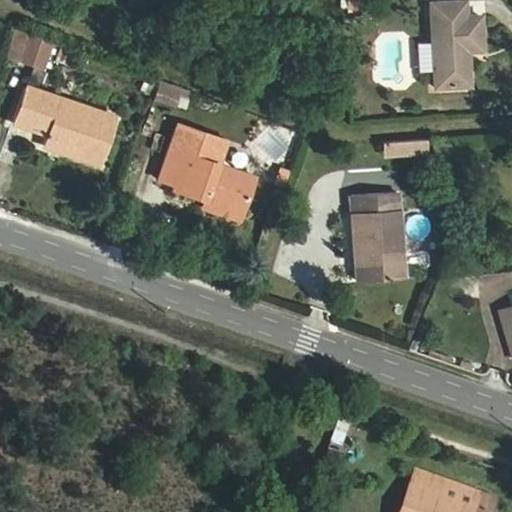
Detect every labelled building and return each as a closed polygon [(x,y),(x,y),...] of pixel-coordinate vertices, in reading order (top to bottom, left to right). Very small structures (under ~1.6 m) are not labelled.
[(467,18),(466,1),(431,2),(431,39),(415,41),(416,69),(435,69),(435,91),(472,89),(471,56),(487,55),(485,18),(467,18)] [(46,70),(54,44),(30,35),(21,62),(46,70)] [(12,124),(30,131),(36,113),(53,119),(45,137),(42,149),(98,169),(118,115),(28,83),(12,124)] [(36,113),(30,131),(45,137),(53,119),(36,113)] [(225,141),(208,135),(200,159),(217,164),(225,141)] [(423,137),(379,142),(381,159),(425,155),(423,137)] [(157,184),(209,202),(245,215),(257,178),(169,148),(157,184)] [(349,200),(353,255),(360,255),(361,284),(404,281),(399,197),(349,200)] [(245,215),(209,202),(206,213),(242,224),(245,215)] [(360,255),(353,255),(355,284),(361,284),(360,255)] [(511,305),(499,309),(511,358),(511,305)] [(494,511),(417,484),(407,511),(494,511)]
